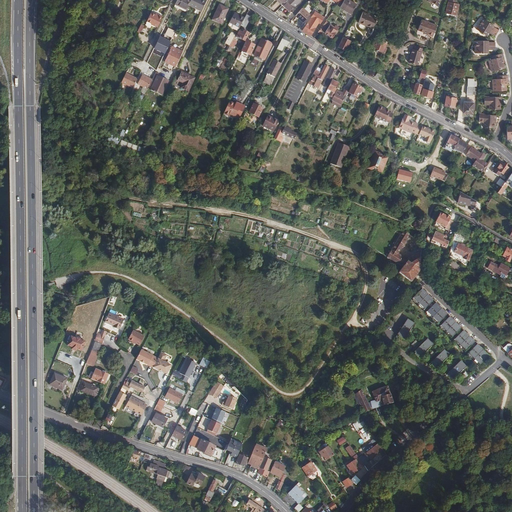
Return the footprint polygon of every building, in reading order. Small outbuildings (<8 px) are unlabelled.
[(188,3),(189,0),(176,0),(174,5),(185,10),(188,3)] [(189,0),(188,3),(201,10),(204,5),(206,0),(189,0)] [(293,0),(286,0),(283,3),(289,10),(297,3),(293,0)] [(353,0),(344,0),(341,5),(352,12),(358,2),(353,0)] [(459,0),(458,0),(448,0),(445,11),(455,14),(459,0)] [(220,5),(212,20),(221,25),(229,10),(220,5)] [(302,7),(295,14),(303,21),(309,13),(302,7)] [(155,14),(151,11),(147,20),(157,25),(162,15),(156,12),(155,14)] [(308,22),(303,29),(306,32),(311,35),(319,22),(320,22),(324,16),(315,11),(312,16),(312,17),(309,22),(308,22)] [(378,17),(364,11),(360,21),(374,27),(378,17)] [(235,12),(228,25),(238,30),(240,25),(244,18),(235,12)] [(244,18),(240,25),(245,27),(251,16),(246,14),(244,18)] [(482,18),(475,28),(486,35),(489,31),(494,35),(498,29),(492,25),(493,24),(482,18)] [(327,19),(318,31),(320,32),(322,29),(323,30),(330,21),(327,19)] [(436,25),(421,19),(417,29),(424,32),(423,33),(432,37),(436,25)] [(145,36),(153,26),(148,22),(140,31),(145,36)] [(331,23),(325,31),(333,36),(341,26),(338,24),(336,26),(331,23)] [(229,30),(227,28),(223,35),(228,38),(227,39),(229,40),(231,36),(234,38),(236,34),(229,30)] [(243,31),(240,29),(236,36),(245,40),(248,33),(244,30),(243,31)] [(282,38),(277,49),(282,51),(285,46),(287,47),(292,38),(285,35),(283,38),(282,38)] [(352,40),(344,36),(339,45),(348,49),(352,40)] [(374,41),(372,46),(385,52),(387,48),(385,47),(387,42),(383,40),(384,39),(381,38),(380,39),(377,38),(375,41),(374,41)] [(487,39),(475,39),(475,52),(488,52),(488,47),(495,47),(495,41),(487,41),(487,39)] [(165,53),(169,46),(158,41),(154,47),(165,53)] [(270,46),(260,41),(252,57),(262,62),(270,46)] [(253,48),(245,44),(240,53),(248,57),(253,48)] [(172,45),(164,60),(176,65),(183,50),(172,45)] [(411,48),(408,61),(417,64),(421,51),(423,48),(415,46),(413,48),(411,48)] [(358,53),(355,61),(362,64),(365,56),(358,53)] [(493,58),(489,59),(492,70),(505,67),(503,58),(504,58),(503,53),(492,55),(493,58)] [(282,63),(275,60),(264,82),(271,86),(282,63)] [(313,65),(306,62),(297,78),(299,79),(298,81),(303,83),(303,81),(305,82),(313,65)] [(310,82),(309,82),(308,84),(317,89),(328,67),(324,65),(320,72),(314,84),(310,82)] [(313,77),(310,82),(314,84),(320,72),(315,69),(313,73),(316,75),(314,78),(313,77)] [(327,89),(331,80),(336,71),(331,69),(323,86),(327,89)] [(380,69),(376,75),(382,80),(386,74),(380,69)] [(416,81),(413,91),(419,93),(420,89),(421,89),(422,87),(426,73),(426,70),(421,69),(418,77),(421,78),(420,82),(416,81)] [(152,78),(148,86),(151,87),(151,89),(161,94),(169,80),(158,74),(158,72),(156,71),(152,78)] [(125,72),(121,81),(133,87),(137,78),(125,72)] [(195,79),(181,73),(178,81),(183,84),(181,88),(189,92),(195,79)] [(428,74),(426,73),(422,87),(423,88),(421,94),(431,97),(434,88),(430,87),(424,86),(428,74)] [(142,74),(137,83),(147,88),(148,86),(152,78),(142,74)] [(493,79),(494,90),(507,89),(507,81),(508,81),(508,75),(497,75),(497,78),(493,79)] [(339,84),(331,80),(327,89),(332,91),(330,95),(333,96),(339,84)] [(362,88),(353,83),(348,92),(357,97),(362,88)] [(332,102),(331,104),(339,108),(349,89),(345,87),(342,93),(337,91),(332,100),(332,102)] [(441,104),(440,112),(445,115),(447,105),(455,107),(456,97),(446,95),(445,104),(441,104)] [(504,96),(487,96),(487,103),(493,103),(493,108),(503,108),(503,103),(504,103),(504,96)] [(474,102),(464,101),(463,112),(473,112),(474,102)] [(228,103),(222,115),(230,119),(231,117),(237,120),(243,108),(237,105),(236,107),(228,103)] [(261,107),(253,103),(248,111),(257,116),(261,107)] [(385,108),(379,105),(374,117),(386,122),(386,121),(390,123),(393,114),(390,112),(385,109),(385,108)] [(479,113),(479,120),(484,121),(484,126),(494,127),(495,122),(496,122),(497,114),(479,113)] [(268,115),(262,125),(273,131),(278,121),(268,115)] [(412,132),(416,134),(418,125),(419,124),(409,120),(410,117),(405,115),(399,129),(412,134),(412,132)] [(435,132),(418,125),(416,134),(426,138),(424,142),(430,144),(435,132)] [(280,126),(274,138),(278,140),(282,132),(285,133),(284,135),(294,139),(296,134),(291,132),(292,130),(283,126),(282,128),(280,126)] [(337,132),(330,130),(329,133),(332,134),(330,140),(333,141),(337,132)] [(454,149),(459,139),(460,139),(451,134),(445,145),(453,149),(454,148),(454,149)] [(121,139),(118,145),(138,153),(141,147),(121,139)] [(468,144),(459,139),(454,149),(463,153),(468,144)] [(338,142),(328,170),(334,172),(337,167),(340,168),(344,160),(343,159),(348,147),(338,142)] [(475,161),(480,153),(471,148),(466,155),(475,161)] [(415,152),(407,149),(404,155),(413,158),(415,152)] [(386,162),(388,156),(380,153),(380,152),(375,150),(373,154),(375,155),(374,158),(371,157),(367,167),(372,169),(371,171),(376,173),(377,169),(382,171),(384,166),(383,165),(385,161),(386,162)] [(485,154),(481,152),(480,153),(475,161),(473,165),(483,172),(488,164),(482,160),(485,154)] [(495,168),(493,172),(499,176),(501,173),(505,176),(505,175),(506,176),(509,172),(508,172),(510,169),(508,167),(509,165),(506,162),(504,165),(501,162),(496,169),(495,168)] [(445,169),(434,164),(430,172),(442,176),(445,169)] [(511,171),(505,182),(501,187),(497,192),(502,195),(504,192),(503,191),(508,185),(511,187),(511,171)] [(496,183),(501,187),(505,182),(500,178),(496,183)] [(476,207),(476,200),(460,191),(458,203),(476,207)] [(441,212),(435,222),(445,227),(444,229),(448,231),(453,221),(450,219),(451,218),(441,212)] [(419,260),(420,257),(417,252),(411,255),(414,260),(411,262),(397,253),(409,234),(403,230),(387,257),(403,267),(399,272),(410,281),(422,268),(420,264),(419,260)] [(444,235),(435,231),(434,234),(431,240),(443,245),(443,246),(446,247),(448,241),(443,239),(444,235)] [(473,251),(459,245),(456,253),(464,257),(464,259),(470,262),(473,251)] [(511,256),(511,250),(507,248),(502,256),(506,258),(505,260),(509,262),(511,256)] [(500,266),(496,265),(493,271),(500,275),(501,273),(506,276),(510,268),(501,263),(500,266)] [(423,292),(421,289),(410,300),(412,301),(411,301),(414,304),(414,303),(416,305),(426,295),(423,292)] [(429,298),(426,295),(416,305),(417,306),(416,307),(419,309),(420,309),(422,311),(432,301),(429,298)] [(437,306),(435,303),(424,313),(426,314),(425,315),(428,318),(428,317),(430,319),(440,308),(437,306)] [(443,311),(440,308),(430,319),(431,320),(430,320),(433,323),(434,322),(436,325),(446,314),(443,311)] [(123,319),(108,313),(104,322),(113,326),(112,327),(118,329),(123,319)] [(452,319),(449,316),(438,327),(440,328),(439,329),(442,331),(444,332),(454,322),(452,319)] [(408,320),(397,334),(398,335),(397,337),(399,338),(402,341),(414,325),(408,320)] [(457,325),(454,322),(444,332),(445,333),(444,334),(447,337),(448,336),(450,338),(460,328),(457,325)] [(32,328),(21,329),(21,337),(32,337),(32,328)] [(128,340),(128,341),(134,344),(135,343),(139,345),(144,336),(132,330),(127,339),(128,340)] [(465,333),(463,330),(452,340),(454,342),(453,342),(456,345),(456,344),(458,346),(468,336),(465,333)] [(97,333),(94,341),(102,344),(105,336),(97,333)] [(86,343),(71,336),(65,349),(80,355),(86,343)] [(471,339),(468,336),(458,346),(459,347),(458,348),(461,350),(462,350),(464,352),(474,341),(471,339)] [(426,339),(413,353),(415,354),(413,355),(415,357),(418,359),(432,345),(426,339)] [(94,341),(86,363),(92,366),(95,357),(92,356),(94,351),(99,352),(102,344),(94,341)] [(479,346),(477,344),(466,354),(467,355),(467,356),(469,358),(470,358),(472,360),(482,349),(479,346)] [(507,344),(503,348),(511,357),(511,358),(511,345),(511,344),(507,344)] [(140,349),(135,359),(139,360),(139,361),(143,363),(152,367),(157,358),(140,349)] [(485,352),(482,349),(472,360),(473,361),(472,361),(475,364),(476,363),(478,365),(488,355),(485,352)] [(443,350),(431,363),(432,365),(431,366),(432,368),(435,370),(449,356),(443,350)] [(166,355),(160,352),(157,358),(152,367),(166,373),(170,365),(163,361),(166,355)] [(20,360),(16,369),(25,373),(29,364),(20,360)] [(460,361),(447,374),(448,375),(447,376),(449,378),(452,381),(466,366),(460,361)] [(193,367),(184,362),(179,373),(188,377),(193,367)] [(139,369),(132,365),(129,371),(136,374),(139,369)] [(34,368),(31,376),(41,381),(42,380),(43,379),(45,374),(34,368)] [(95,369),(91,378),(104,384),(108,374),(95,369)] [(55,373),(49,384),(62,390),(67,379),(55,373)] [(144,387),(131,380),(128,386),(141,392),(144,387)] [(97,388),(84,382),(81,390),(94,396),(98,398),(101,390),(97,388)] [(216,397),(222,389),(215,385),(210,393),(216,397)] [(182,394),(169,387),(164,396),(178,403),(182,394)] [(361,389),(356,394),(364,412),(379,407),(381,406),(383,405),(384,408),(392,407),(392,405),(391,403),(392,403),(387,387),(379,388),(372,392),(375,401),(368,403),(367,401),(361,389)] [(116,398),(113,403),(118,406),(121,401),(122,400),(127,391),(122,389),(117,398),(116,398)] [(227,399),(224,398),(222,403),(233,407),(237,397),(229,394),(227,399)] [(146,403),(129,395),(124,405),(141,413),(146,403)] [(215,408),(210,420),(220,424),(225,412),(215,408)] [(167,418),(153,412),(149,419),(152,420),(150,423),(162,429),(167,418)] [(361,419),(353,425),(357,430),(365,425),(361,419)] [(220,424),(210,420),(206,430),(216,434),(220,424)] [(177,425),(172,435),(181,440),(186,430),(177,425)] [(216,447),(193,435),(189,444),(212,456),(216,447)] [(362,447),(366,452),(370,458),(382,450),(374,439),(370,441),(362,447)] [(230,440),(226,448),(226,449),(232,451),(230,455),(236,458),(242,445),(230,440)] [(259,468),(262,459),(266,448),(256,444),(248,464),(251,465),(250,467),(258,470),(259,468)] [(327,446),(319,451),(325,460),(333,455),(327,446)] [(153,454),(136,450),(131,458),(139,461),(139,459),(150,463),(153,454)] [(239,454),(235,463),(244,467),(245,465),(246,465),(248,461),(246,461),(248,458),(239,454)] [(362,455),(358,457),(364,466),(367,464),(362,455)] [(358,457),(347,465),(352,473),(364,466),(358,457)] [(270,462),(262,459),(259,468),(260,468),(258,473),(266,477),(269,471),(267,470),(270,462)] [(146,467),(145,471),(157,475),(155,480),(163,482),(165,477),(167,478),(170,472),(163,470),(165,464),(153,460),(152,465),(149,464),(148,467),(146,467)] [(285,467),(274,462),(269,472),(280,477),(285,467)] [(303,467),(301,463),(300,466),(308,477),(311,480),(317,476),(318,471),(312,463),(311,464),(310,462),(303,467)] [(192,468),(186,465),(181,474),(188,477),(184,484),(191,487),(192,484),(199,487),(204,476),(198,473),(196,476),(190,473),(192,468)] [(278,481),(275,488),(279,490),(282,483),(285,476),(282,474),(279,481),(278,481)] [(355,475),(351,480),(356,485),(360,480),(355,475)] [(349,478),(343,482),(346,487),(353,483),(349,478)] [(217,482),(213,479),(204,496),(210,498),(213,493),(211,492),(217,482)] [(295,485),(285,495),(289,499),(290,498),(297,504),(305,495),(295,485)] [(250,511),(264,511),(249,500),(245,505),(252,510),(250,511)] [(326,505),(330,510),(335,506),(332,501),(326,505)]
